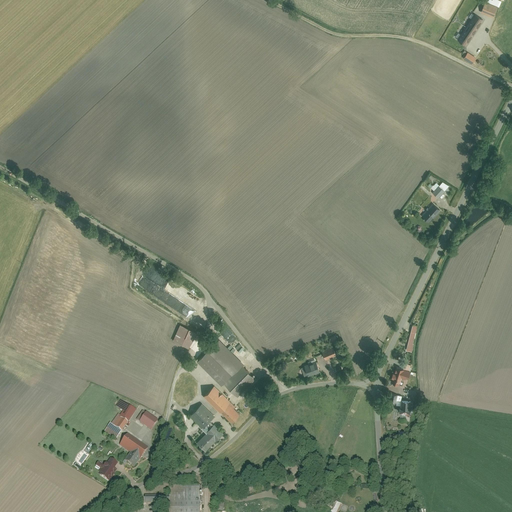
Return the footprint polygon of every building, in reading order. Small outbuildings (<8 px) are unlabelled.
[(485,4),(481,14),(494,19),(498,9),(485,4)] [(475,15),(458,40),(468,47),(484,22),(475,15)] [(467,54),(464,59),(472,65),(476,59),(467,54)] [(443,182),(433,194),(440,199),(449,188),(443,182)] [(427,184),(423,188),(430,195),(433,192),(439,186),(436,183),(431,188),(427,184)] [(433,204),(422,216),(431,224),(442,211),(433,204)] [(179,326),(172,341),(189,348),(196,333),(179,326)] [(218,339),(196,361),(221,386),(243,364),(218,339)] [(322,353),(326,361),(337,356),(334,348),(322,353)] [(301,368),(305,378),(320,372),(317,363),(301,368)] [(224,384),(239,398),(256,379),(242,366),(224,384)] [(408,380),(411,372),(397,368),(391,385),(399,388),(402,378),(408,380)] [(216,385),(205,397),(232,424),(244,412),(216,385)] [(185,387),(179,393),(190,403),(196,397),(185,387)] [(117,408),(124,412),(113,427),(122,433),(136,412),(121,402),(117,408)] [(225,435),(213,425),(210,422),(213,418),(199,406),(190,417),(207,432),(197,444),(208,454),(225,435)] [(401,407),(400,417),(403,417),(402,420),(406,421),(407,418),(410,418),(411,408),(401,407)] [(143,412),(136,422),(151,433),(158,422),(143,412)] [(128,435),(120,447),(130,454),(125,461),(134,468),(139,460),(141,461),(149,449),(128,435)] [(100,461),(95,467),(102,472),(99,476),(109,483),(118,471),(115,469),(118,464),(111,459),(106,465),(100,461)] [(200,511),(201,487),(170,487),(169,511),(200,511)] [(145,494),(145,504),(169,505),(170,495),(145,494)] [(331,511),(339,511),(343,505),(336,502),(331,511)]
